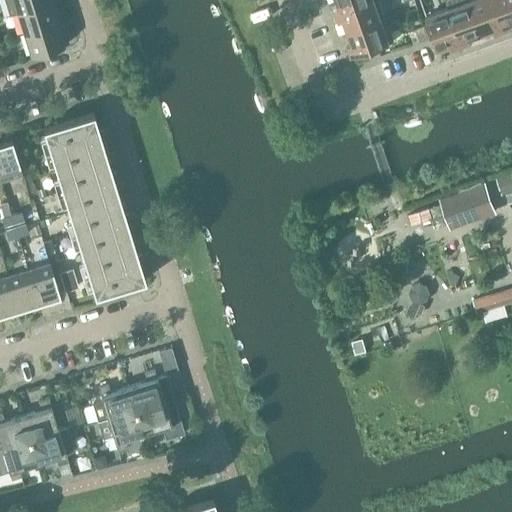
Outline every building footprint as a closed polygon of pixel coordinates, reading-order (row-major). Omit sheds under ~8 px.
[(5,0),(10,14),(17,12),(54,0),(5,0)] [(17,12),(23,33),(61,21),(54,0),(17,12)] [(332,2),(336,12),(367,0),(336,0),(337,0),(332,2)] [(344,20),(348,31),(385,18),(378,0),(367,0),(336,12),(339,21),(344,20)] [(445,0),(448,7),(462,45),(472,42),(470,37),(482,33),(469,0),(445,0)] [(493,0),(469,0),(482,33),(493,29),(495,33),(505,30),(493,0)] [(511,0),(493,0),(505,30),(511,27),(511,0)] [(462,45),(448,7),(426,15),(438,49),(450,44),(452,49),(462,45)] [(385,18),(348,31),(352,43),(348,45),(352,56),(393,40),(385,18)] [(61,21),(23,33),(30,54),(68,43),(61,21)] [(415,28),(420,40),(428,37),(423,25),(415,28)] [(42,128),(55,170),(106,154),(101,138),(105,137),(102,128),(98,129),(93,112),(42,128)] [(11,140),(0,143),(0,179),(0,180),(22,174),(11,140)] [(55,170),(68,211),(119,196),(114,179),(118,178),(115,169),(111,170),(106,154),(55,170)] [(511,174),(511,172),(500,176),(505,192),(510,190),(511,189),(511,174)] [(442,203),(449,222),(493,207),(487,188),(442,203)] [(68,211),(81,253),(132,237),(127,221),(131,220),(128,211),(124,212),(119,196),(68,211)] [(428,207),(409,213),(412,223),(431,217),(428,207)] [(23,220),(21,211),(11,214),(13,223),(23,220)] [(13,223),(11,214),(1,217),(4,226),(13,223)] [(27,233),(25,224),(15,227),(17,236),(27,233)] [(17,236),(15,227),(5,230),(8,239),(17,236)] [(81,253),(94,295),(145,279),(140,262),(143,261),(141,252),(137,253),(132,237),(81,253)] [(49,263),(28,270),(38,303),(60,296),(49,263)] [(28,270),(7,276),(18,309),(38,303),(28,270)] [(449,270),(446,271),(452,290),(457,288),(456,285),(459,275),(449,270)] [(7,276),(0,278),(0,314),(18,309),(7,276)] [(390,277),(385,278),(390,296),(396,294),(390,277)] [(412,299),(406,312),(415,315),(420,303),(427,299),(430,292),(427,285),(419,282),(412,284),(409,292),(412,299)] [(511,287),(473,300),(477,312),(482,310),(503,304),(511,300),(511,287)] [(503,304),(482,310),(485,322),(507,316),(503,304)] [(362,339),(352,341),(355,353),(365,350),(362,339)] [(146,380),(128,386),(135,409),(164,401),(174,398),(168,378),(162,375),(156,377),(154,369),(144,372),(146,380)] [(91,402),(97,421),(107,418),(135,409),(128,386),(110,391),(107,383),(97,386),(100,394),(94,396),(91,402)] [(40,409),(22,414),(29,438),(58,429),(48,398),(38,401),(40,409)] [(164,401),(135,409),(143,433),(151,431),(154,439),(174,432),(164,401)] [(107,418),(97,421),(102,438),(112,435),(117,450),(127,447),(125,439),(143,433),(135,409),(107,418)] [(0,447),(1,447),(29,438),(22,414),(4,420),(1,412),(0,412),(0,447)] [(58,429),(29,438),(37,462),(55,456),(57,464),(67,461),(65,453),(70,452),(73,446),(67,426),(58,429)] [(1,447),(0,447),(0,473),(8,471),(11,479),(21,476),(19,468),(37,462),(29,438),(1,447)] [(167,511),(216,511),(212,498),(167,511)]
